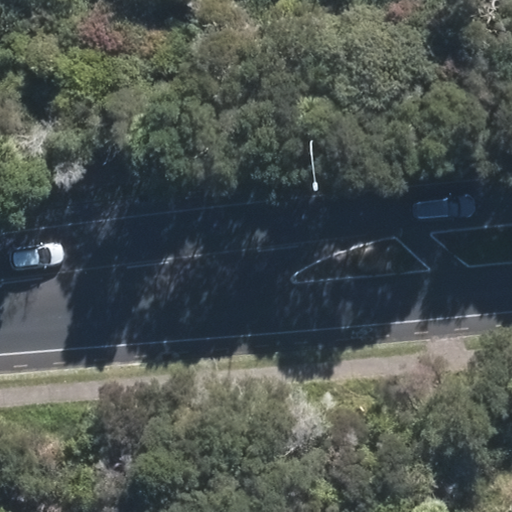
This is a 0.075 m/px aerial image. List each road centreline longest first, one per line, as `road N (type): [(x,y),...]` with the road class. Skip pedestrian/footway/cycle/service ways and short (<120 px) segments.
road 1 (secondary): [(68,282),(298,228),(511,202)]
road 2 (secondary): [(511,288),(301,307),(68,282)]
